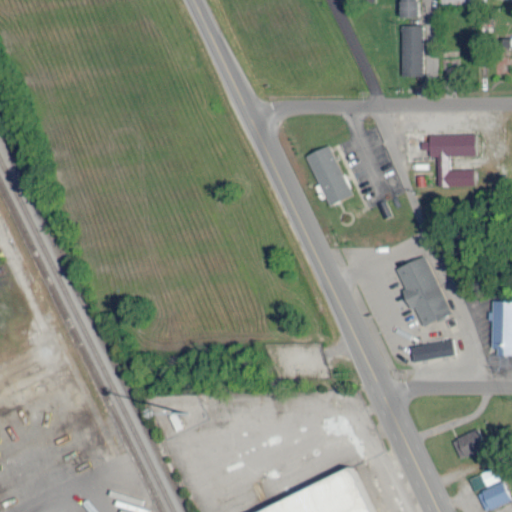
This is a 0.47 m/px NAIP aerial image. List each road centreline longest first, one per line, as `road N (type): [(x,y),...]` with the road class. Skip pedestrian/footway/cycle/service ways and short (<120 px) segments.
road 1 (primary): [(384,387),(192,0)]
road 2 (residential): [(477,386),(472,329),(332,0)]
road 3 (residential): [(511,103),(289,105),(253,120)]
road 4 (primary): [(445,511),(384,387)]
road 5 (residential): [(511,385),(384,387)]
